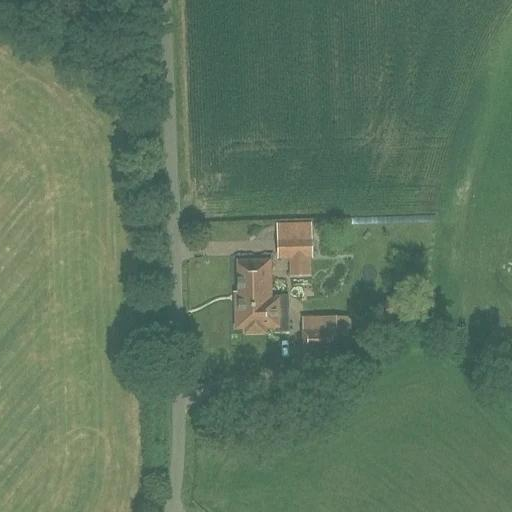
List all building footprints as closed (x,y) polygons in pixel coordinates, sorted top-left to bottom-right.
[(277,224),(277,239),(276,239),(276,260),(289,259),(289,277),(310,276),(310,259),(311,259),(310,238),(312,238),(311,223),(277,224)] [(270,300),(269,300),(269,262),(237,263),(238,296),(255,296),(255,298),(256,297),(257,301),(270,300)] [(408,317),(425,306),(410,284),(393,295),(408,318),(408,317)] [(278,299),(269,300),(270,300),(257,301),(256,297),(255,298),(255,296),(238,296),(238,305),(236,305),(236,329),(246,328),(246,333),(264,333),(264,328),(279,328),(278,299)] [(336,349),(335,331),(337,331),(337,317),(302,318),(304,364),(338,363),(338,349),(336,349)]
